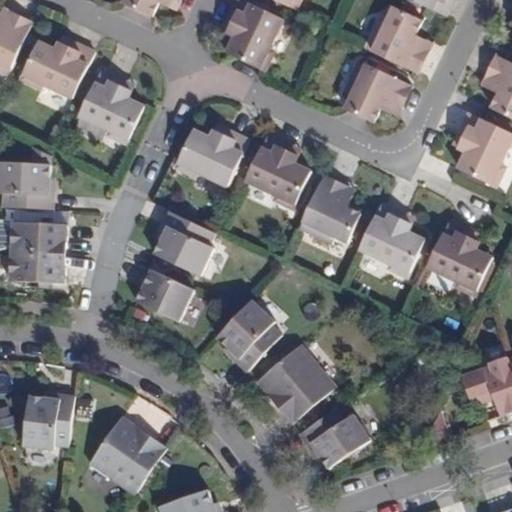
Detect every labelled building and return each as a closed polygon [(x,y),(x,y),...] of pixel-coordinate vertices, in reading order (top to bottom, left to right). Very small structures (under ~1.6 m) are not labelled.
[(164,2),(165,0),(173,0),(180,3),(182,0),(126,0),(126,1),(155,14),(162,1),(164,2)] [(173,0),(165,0),(164,2),(178,9),(180,3),(173,0)] [(233,22),(229,30),(237,35),(229,50),(265,67),(274,49),(270,47),(284,16),(250,0),(236,0),(228,20),(233,22)] [(278,0),(296,8),(299,0),(278,0)] [(415,0),(447,15),(454,0),(415,0)] [(431,49),(418,43),(421,37),(418,35),(425,20),(395,6),(389,18),(383,16),(367,48),(419,73),(431,49)] [(10,11),(3,8),(0,13),(0,21),(4,23),(10,11)] [(10,11),(4,23),(0,21),(0,70),(9,75),(34,23),(10,11)] [(233,22),(228,20),(223,28),(229,30),(233,22)] [(64,36),(61,42),(69,45),(72,40),(64,36)] [(431,49),(434,43),(421,37),(418,43),(431,49)] [(72,40),(69,45),(61,42),(57,50),(40,42),(23,78),(44,87),(45,84),(74,97),(96,52),(72,40)] [(485,78),(499,84),(496,90),(500,92),(492,108),(511,117),(511,61),(496,54),(485,78)] [(402,110),(413,86),(361,61),(346,92),(352,95),(346,107),(377,121),(382,109),(385,111),(389,104),(402,110)] [(109,134),(128,143),(146,105),(134,100),(137,94),(129,90),(132,82),(103,69),(81,114),(111,129),(109,134)] [(496,90),(499,84),(485,78),(482,84),(496,90)] [(137,94),(140,86),(132,82),(129,90),(137,94)] [(389,104),(385,111),(398,117),(402,110),(389,104)] [(459,147),(468,151),(459,168),(497,186),(506,167),(502,164),(511,142),(511,132),(469,111),(457,137),(463,140),(459,147)] [(222,133),(225,127),(218,123),(215,130),(222,133)] [(198,170),(229,185),(251,139),(225,127),(222,133),(215,130),(211,136),(196,129),(178,166),(196,174),(198,170)] [(274,199),(293,207),(311,169),(294,161),(298,155),(291,151),(294,146),(269,134),(247,180),(277,194),(274,199)] [(453,145),(459,147),(463,140),(457,137),(453,145)] [(53,155),(48,152),(35,146),(34,163),(53,164),(53,155)] [(298,155),(301,148),(294,146),(291,151),(298,155)] [(50,194),(53,164),(34,163),(3,161),(1,193),(6,194),(6,206),(55,209),(56,195),(50,194)] [(350,243),(363,215),(347,208),(349,203),(343,200),(350,187),(326,176),(301,227),(335,242),(337,237),(350,243)] [(356,190),(350,187),(343,200),(349,203),(356,190)] [(407,214),(382,203),(361,249),(390,263),(388,269),(407,277),(425,240),(408,231),(412,224),(404,220),(407,214)] [(169,225),(156,252),(203,274),(216,246),(211,243),(217,232),(171,211),(165,223),(169,225)] [(407,214),(404,220),(412,224),(415,218),(407,214)] [(474,294),(492,257),(476,249),(479,241),(472,238),(475,232),(450,220),(428,267),(457,281),(455,285),(474,294)] [(13,250),(62,253),(63,239),(68,239),(69,223),(15,221),(13,250)] [(479,241),(482,235),(475,232),(472,238),(479,241)] [(62,253),(13,250),(12,281),(66,283),(67,267),(61,266),(62,253)] [(145,287),(138,301),(180,322),(196,288),(148,266),(142,279),(152,284),(150,289),(145,287)] [(142,279),(139,284),(145,287),(150,289),(152,284),(142,279)] [(253,297),(241,309),(216,334),(241,357),(237,361),(248,371),(284,334),(273,324),(277,321),(253,297)] [(215,319),(221,325),(231,315),(225,309),(215,319)] [(337,386),(302,344),(259,380),(269,392),(274,388),(279,394),(274,398),(294,421),(337,386)] [(511,358),(509,359),(509,356),(491,363),(492,366),(486,368),(492,384),(497,397),(503,416),(511,412),(511,358)] [(479,389),(483,402),(497,397),(492,384),(479,389)] [(274,388),(269,392),(274,398),(279,394),(274,388)] [(63,399),(33,396),(27,447),(58,451),(59,446),(70,447),(76,395),(64,394),(63,399)] [(314,442),(330,466),(372,439),(355,414),(351,417),(342,403),(300,430),(309,444),(314,442)] [(123,416),(91,463),(136,494),(168,447),(144,430),(140,435),(133,432),(137,425),(123,416)] [(144,430),(137,425),(133,432),(140,435),(144,430)] [(217,511),(209,490),(163,507),(164,511),(217,511)]
